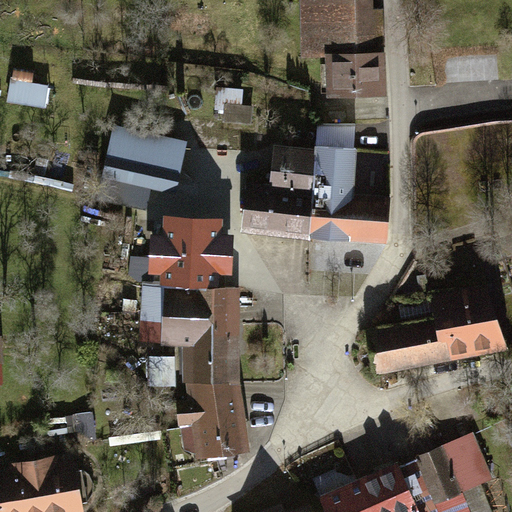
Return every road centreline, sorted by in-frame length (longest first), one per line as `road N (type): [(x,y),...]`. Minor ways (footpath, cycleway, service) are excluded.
road 1 (residential): [(305,429),(324,353),(400,254),(394,0)]
road 2 (track): [(331,344),(218,205),(140,211),(0,186)]
road 3 (residential): [(511,372),(305,429)]
road 4 (residential): [(305,429),(217,496),(178,511)]
